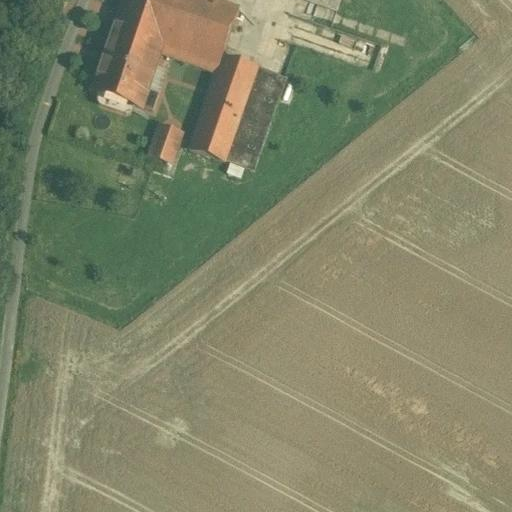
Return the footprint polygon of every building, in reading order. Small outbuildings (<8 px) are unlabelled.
[(160,57),(215,76),(221,60),(237,12),(202,0),(124,0),(111,40),(160,57)] [(297,0),(335,13),(339,0),(297,0)] [(160,57),(111,40),(92,96),(108,101),(106,108),(123,114),(125,107),(152,117),(159,98),(147,94),(160,57)] [(283,81),(221,60),(215,76),(188,154),(250,175),(283,81)] [(180,139),(159,132),(149,159),(170,167),(180,139)]
